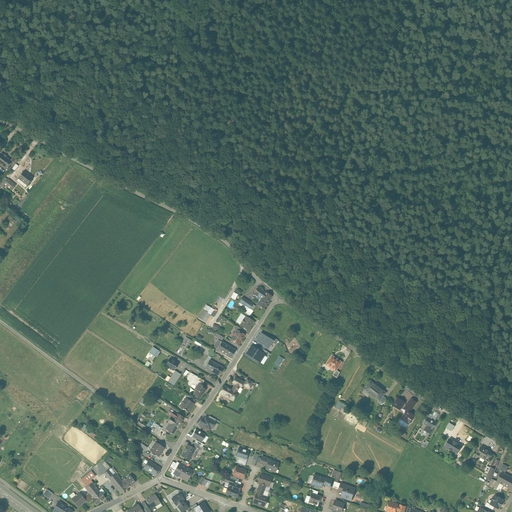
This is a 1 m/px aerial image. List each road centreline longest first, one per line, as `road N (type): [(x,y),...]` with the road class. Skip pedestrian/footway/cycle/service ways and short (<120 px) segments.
road 1 (track): [(489,314),(227,179),(149,129)]
road 2 (residential): [(277,295),(511,448)]
road 3 (track): [(0,119),(221,235)]
road 4 (residential): [(159,479),(277,295)]
road 5 (track): [(175,448),(0,319)]
road 6 (track): [(221,235),(227,179),(191,32)]
road 7 (track): [(149,129),(0,33)]
